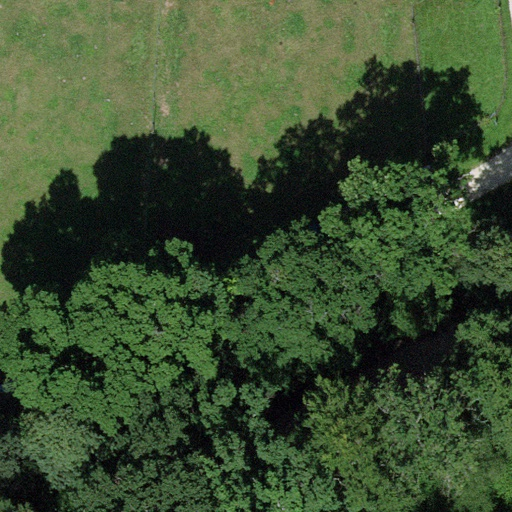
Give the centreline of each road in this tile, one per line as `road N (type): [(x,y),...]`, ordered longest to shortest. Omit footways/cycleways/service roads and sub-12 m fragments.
road 1 (track): [(0,442),(511,165)]
road 2 (track): [(511,374),(272,511)]
